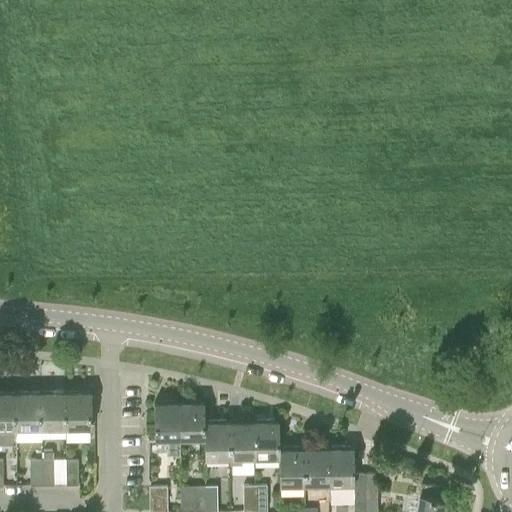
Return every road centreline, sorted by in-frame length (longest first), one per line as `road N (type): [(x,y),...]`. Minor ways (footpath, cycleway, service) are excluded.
road 1 (residential): [(505,445),(298,367),(112,323)]
road 2 (residential): [(112,500),(112,323)]
